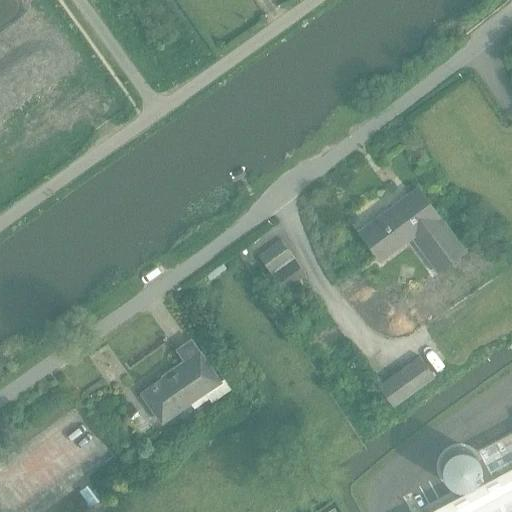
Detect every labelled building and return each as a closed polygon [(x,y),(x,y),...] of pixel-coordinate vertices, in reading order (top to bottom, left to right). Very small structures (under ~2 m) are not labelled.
[(341,243),(324,255),(337,272),(353,259),(355,262),(364,255),(366,258),(373,253),(373,254),(377,251),(376,251),(383,246),(380,243),(389,236),(405,258),(403,259),(406,263),(404,264),(407,269),(410,273),(410,272),(414,277),(416,275),(419,279),(438,264),(423,244),(422,245),(391,205),(378,215),(375,217),(373,215),(364,221),(362,218),(346,231),(348,234),(339,241),(341,243)] [(282,291),(305,273),(280,240),(257,257),(282,291)] [(394,406),(434,377),(420,356),(379,385),(394,406)] [(166,377),(141,394),(161,422),(205,391),(213,402),(233,388),(225,377),(219,381),(203,359),(191,367),(188,364),(167,379),(166,377)] [(506,469),(425,511),(511,511),(511,432),(493,443),(506,469)] [(95,485),(82,495),(90,506),(103,497),(95,485)]
